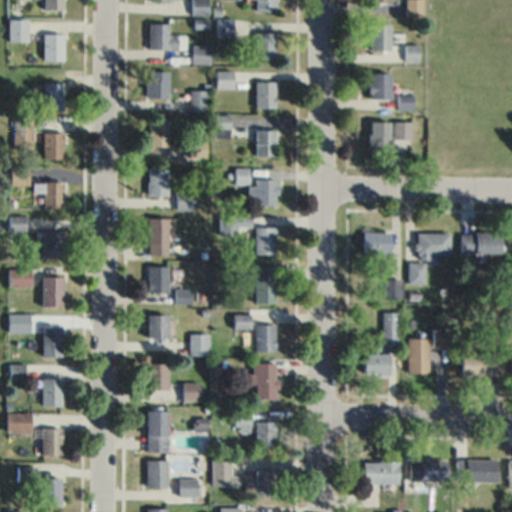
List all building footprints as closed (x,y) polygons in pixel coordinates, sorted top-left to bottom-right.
[(62,0),(43,0),(43,9),(62,9),(62,0)] [(207,14),(206,0),(189,0),(190,14),(207,14)] [(254,0),(254,10),(276,10),(275,0),(254,0)] [(422,0),(404,0),(404,15),(422,15),(422,0)] [(232,35),(232,18),(215,18),(215,35),(232,35)] [(8,40),(25,40),(25,22),(19,22),(19,34),(8,34),(8,40)] [(167,23),(147,23),(147,48),(184,48),(184,33),(167,33),(167,23)] [(389,24),(369,24),(369,50),(389,50),(389,24)] [(254,58),(274,58),(274,32),(254,32),(254,58)] [(62,33),(41,33),(41,60),(62,60),(62,33)] [(191,63),(209,63),(209,45),(191,45),(191,63)] [(418,61),(418,45),(403,45),(403,61),(418,61)] [(147,97),(167,97),(167,70),(147,70),(147,97)] [(232,88),(232,70),(213,70),(213,88),(232,88)] [(390,73),(369,73),(369,98),(390,98),(390,73)] [(274,81),(254,81),(254,108),(274,108),(274,81)] [(62,82),(40,82),(40,110),(62,110),(62,82)] [(205,90),(188,90),(188,111),(205,111),(205,90)] [(397,95),(397,109),(411,109),(411,95),(397,95)] [(30,148),(30,119),(11,119),(11,148),(30,148)] [(147,145),(167,145),(167,119),(147,119),(147,145)] [(368,121),(368,147),(389,147),(389,121),(368,121)] [(392,121),(392,138),(410,138),(410,121),(392,121)] [(274,155),(274,130),(254,130),(254,155),(274,155)] [(62,131),(40,131),(40,158),(62,158),(62,131)] [(205,157),(205,138),(188,138),(188,157),(205,157)] [(8,183),(26,183),(26,166),(8,166),(8,183)] [(146,195),(166,195),(166,168),(147,168),(146,195)] [(247,168),(233,168),(233,184),(248,184),(249,205),(276,204),(275,180),(247,180),(247,168)] [(30,181),(30,194),(41,194),(41,207),(62,207),(62,181),(30,181)] [(175,210),(193,210),(193,190),(175,190),(175,210)] [(216,234),(248,234),(248,215),(216,215),(216,234)] [(146,254),(167,254),(167,217),(146,217),(146,254)] [(274,253),(274,226),(254,226),(254,253),(274,253)] [(62,230),(40,230),(40,257),(62,257),(62,230)] [(390,231),(362,231),(362,252),(390,252),(390,231)] [(500,231),(459,231),(459,251),(500,251),(500,231)] [(449,254),(449,232),(416,232),(416,254),(449,254)] [(406,261),(406,282),(424,282),(424,261),(406,261)] [(274,264),(252,264),(252,303),(274,303),(274,264)] [(145,291),(166,291),(166,265),(145,265),(145,291)] [(29,286),(29,267),(5,267),(5,286),(29,286)] [(61,276),(40,276),(40,306),(61,306),(61,276)] [(400,278),(381,278),(381,297),(400,297),(400,278)] [(189,288),(172,288),(172,303),(189,303),(189,288)] [(397,342),(397,311),(380,311),(380,342),(397,342)] [(166,314),(145,314),(145,338),(166,338),(166,314)] [(249,314),(232,314),(232,328),(249,328),(249,314)] [(274,324),(253,324),(253,350),(274,350),(274,324)] [(432,347),(449,347),(449,327),(432,327),(432,347)] [(40,356),(60,356),(60,329),(40,329),(40,356)] [(186,333),(186,355),(207,355),(207,333),(186,333)] [(427,372),(427,337),(406,337),(406,372),(427,372)] [(460,352),(460,375),(501,375),(501,352),(460,352)] [(361,373),(389,373),(389,353),(361,353),(361,373)] [(274,399),(274,362),(249,362),(249,386),(253,386),(253,399),(274,399)] [(7,378),(24,378),(24,364),(7,364),(7,378)] [(166,364),(144,364),(144,389),(166,389),(166,364)] [(39,378),(39,407),(61,407),(61,378),(39,378)] [(180,382),(181,401),(198,401),(198,382),(180,382)] [(166,411),(145,411),(145,450),(166,450),(166,411)] [(232,429),(248,429),(248,411),(232,411),(232,429)] [(29,412),(4,412),(4,432),(29,432),(29,412)] [(273,421),(254,421),(254,447),(273,447),(273,421)] [(40,455),(60,455),(60,428),(40,428),(40,455)] [(229,474),(229,458),(210,458),(210,485),(236,485),(236,474),(229,474)] [(455,458),(455,480),(495,480),(495,458),(455,458)] [(144,459),(144,487),(166,487),(166,459),(144,459)] [(408,480),(446,480),(446,459),(408,459),(408,480)] [(397,461),(361,461),(361,483),(397,483),(397,461)] [(35,483),(35,466),(16,466),(16,483),(35,483)] [(274,497),(274,470),(254,470),(254,497),(274,497)] [(60,475),(40,475),(40,502),(60,502),(60,475)] [(177,478),(177,496),(196,496),(196,478),(177,478)]
